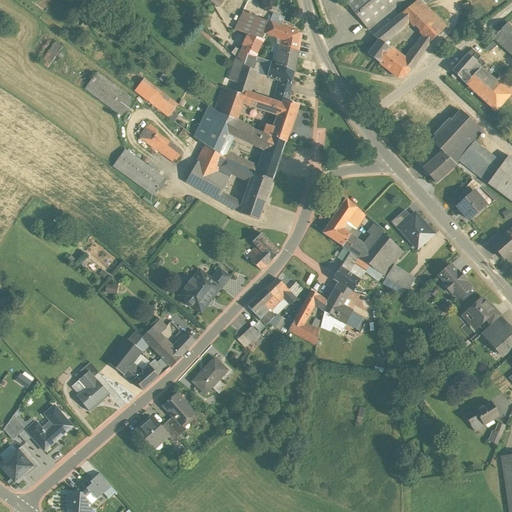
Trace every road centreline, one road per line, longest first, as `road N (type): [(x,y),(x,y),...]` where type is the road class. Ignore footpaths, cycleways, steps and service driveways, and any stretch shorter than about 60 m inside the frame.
road 1 (residential): [(310,195),(279,265),(187,360),(21,507)]
road 2 (residential): [(361,123),(511,7)]
road 3 (residential): [(395,166),(511,297)]
road 4 (residential): [(305,0),(361,123)]
